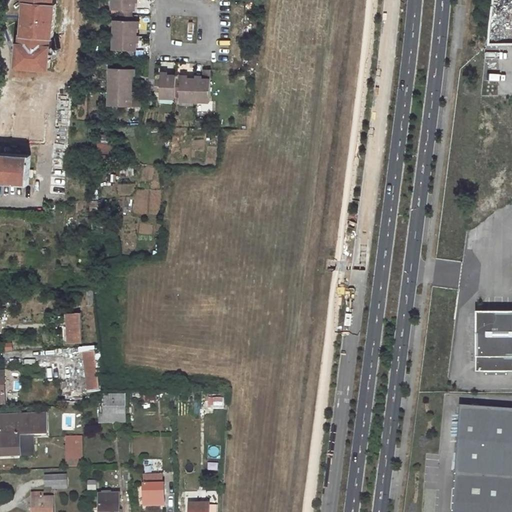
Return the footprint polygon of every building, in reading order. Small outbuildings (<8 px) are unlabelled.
[(19,42),(17,64),(50,66),(52,35),(54,36),(56,2),(55,2),(54,0),(23,0),(24,1),(25,2),(22,31),(21,32),(20,41),(19,42)] [(120,50),(120,53),(131,54),(131,50),(134,51),(136,20),(130,20),(130,10),(133,10),(134,0),(112,0),(112,9),(119,10),(119,20),(114,20),(113,49),(120,50)] [(138,97),(129,96),(130,66),(129,66),(129,60),(117,60),(116,65),(108,65),(106,103),(138,104),(138,97)] [(181,92),(180,101),(211,102),(212,67),(205,67),(205,77),(181,76),(181,79),(175,79),(175,74),(161,73),(161,78),(156,78),(155,93),(160,93),(160,97),(174,98),(175,92),(181,92)] [(26,87),(41,88),(41,80),(27,79),(26,87)] [(57,83),(57,90),(72,91),(72,84),(57,83)] [(57,91),(56,99),(71,100),(71,92),(57,91)] [(25,103),(40,105),(40,97),(26,96),(25,103)] [(56,101),(55,107),(70,109),(71,102),(56,101)] [(39,106),(25,105),(24,112),(39,114),(39,106)] [(55,109),(55,116),(69,117),(70,110),(55,109)] [(24,114),(24,122),(38,123),(39,115),(24,114)] [(54,117),(54,125),(69,127),(69,119),(54,117)] [(23,124),(23,131),(35,132),(36,125),(23,124)] [(23,132),(22,139),(36,140),(36,133),(23,132)] [(0,179),(26,182),(28,157),(0,155),(0,179)] [(51,158),(51,165),(65,166),(66,159),(51,158)] [(51,166),(50,174),(65,175),(65,167),(51,166)] [(50,176),(49,183),(64,184),(64,177),(50,176)] [(49,185),(48,192),(63,193),(64,186),(49,185)] [(48,194),(48,201),(62,202),(63,195),(48,194)] [(511,310),(475,311),(474,370),(511,370),(511,310)] [(69,343),(83,343),(83,314),(69,314),(69,343)] [(102,390),(97,353),(85,354),(90,391),(102,390)] [(106,394),(106,404),(126,404),(126,394),(106,394)] [(209,399),(209,409),(224,409),(224,399),(209,399)] [(511,511),(511,411),(458,408),(450,511),(511,511)] [(46,414),(1,415),(2,455),(34,455),(33,435),(47,435),(46,414)] [(83,436),(67,436),(67,467),(83,466),(83,436)] [(56,488),(68,488),(67,475),(48,476),(48,486),(56,486),(56,488)] [(145,476),(145,506),(165,506),(165,486),(164,486),(163,476),(145,476)] [(33,511),(53,511),(53,497),(43,497),(43,493),(34,493),(34,497),(33,497),(33,511)] [(101,511),(120,511),(120,495),(101,496),(101,511)]
